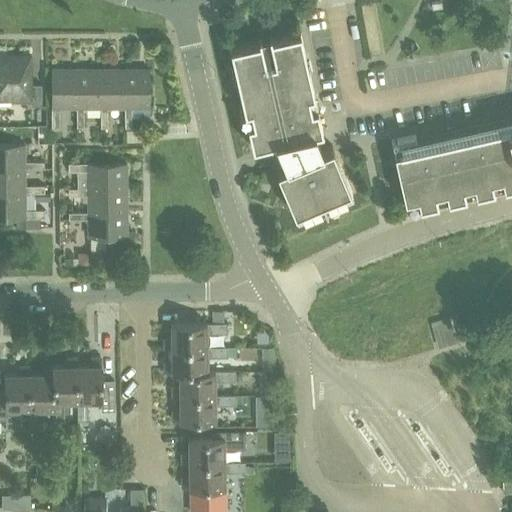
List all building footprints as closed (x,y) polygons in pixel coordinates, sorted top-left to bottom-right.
[(309,68),(303,69),(300,56),(306,55),(301,32),(272,38),(271,35),(270,35),(276,63),(267,65),(261,37),(259,38),(260,41),(231,48),(236,71),(242,70),(245,82),(239,83),(245,111),(251,110),(254,122),(248,124),(254,147),(277,142),(286,164),(277,167),(297,215),(313,209),(311,203),(322,199),(326,208),(328,207),(324,198),(335,193),(337,199),(353,192),(332,144),(323,148),(316,133),(323,131),(309,68)] [(419,49),(415,43),(406,43),(403,51),(407,57),(416,57),(419,49)] [(7,54),(6,54),(5,53),(4,52),(3,52),(2,52),(1,52),(0,53),(0,52),(0,89),(12,89),(12,98),(31,98),(31,105),(42,105),(42,83),(32,84),(32,54),(7,54)] [(84,107),(101,107),(101,68),(77,69),(77,107),(77,126),(84,126),(84,107)] [(108,107),(125,107),(125,68),(101,68),(101,107),(101,126),(108,127),(108,107)] [(132,126),(132,106),(150,106),(150,68),(125,68),(125,107),(125,126),(132,126)] [(60,107),(77,107),(77,69),(52,69),(52,107),(52,126),(60,126),(60,107)] [(511,132),(511,133),(509,127),(396,152),(393,141),(416,135),(416,134),(392,140),(407,209),(511,185),(511,132)] [(127,140),(141,140),(141,128),(126,128),(127,140)] [(0,167),(25,168),(44,168),(44,161),(25,161),(25,142),(0,142),(0,167)] [(89,187),(127,186),(127,162),(89,162),(68,162),(69,170),(89,170),(89,187)] [(25,184),(25,168),(0,167),(0,192),(25,192),(45,192),(45,185),(25,184)] [(89,211),(127,211),(127,186),(89,187),(69,187),(69,194),(89,194),(89,211)] [(25,192),(0,192),(0,217),(26,217),(45,216),(44,209),(25,209),(25,192)] [(127,211),(89,211),(69,211),(69,218),(89,218),(89,236),(127,236),(127,211)] [(376,278),(331,296),(348,339),(364,332),(367,339),(382,333),(379,325),(393,319),(398,333),(440,316),(433,299),(441,296),(430,269),(422,272),(416,255),(374,273),(376,278)] [(212,322),(224,322),(224,311),(212,311),(212,322)] [(465,318),(454,323),(457,330),(468,326),(465,318)] [(207,346),(207,333),(228,333),(227,322),(207,322),(171,322),(171,336),(163,336),(163,348),(171,348),(171,347),(207,346)] [(446,325),(435,330),(438,337),(449,333),(446,325)] [(468,326),(457,330),(459,338),(471,334),(468,326)] [(435,330),(424,334),(426,341),(438,337),(435,330)] [(449,333),(438,337),(441,345),(452,340),(449,333)] [(471,334),(459,338),(462,346),(474,341),(471,334)] [(438,337),(426,341),(429,349),(441,345),(438,337)] [(452,340),(441,345),(443,352),(455,348),(452,340)] [(474,341),(462,346),(465,353),(476,349),(474,341)] [(441,345),(429,349),(432,356),(443,352),(441,345)] [(207,346),(171,347),(171,348),(171,361),(163,361),(163,371),(179,371),(179,370),(208,370),(207,357),(228,357),(228,346),(207,346)] [(263,347),(263,358),(275,358),(275,346),(263,347)] [(455,348),(443,352),(446,360),(457,355),(455,348)] [(443,352),(432,356),(435,364),(446,360),(443,352)] [(77,364),(78,364),(78,356),(67,356),(67,364),(53,364),(54,407),(53,407),(53,421),(54,421),(54,427),(64,427),(64,421),(64,399),(78,399),(77,364)] [(78,399),(78,421),(88,420),(88,399),(102,399),(102,410),(115,409),(115,379),(103,379),(103,363),(101,363),(102,356),(90,356),(90,364),(78,364),(77,364),(78,399)] [(19,364),(19,373),(5,373),(6,388),(0,388),(0,418),(6,418),(6,429),(16,429),(16,408),(30,408),(29,372),(30,372),(30,364),(19,364)] [(44,372),(30,372),(29,372),(30,408),(30,429),(40,428),(40,407),(53,407),(54,407),(53,364),(44,364),(44,372)] [(171,396),(180,395),(180,394),(216,394),(216,381),(236,381),(236,370),(216,370),(208,370),(179,370),(179,371),(179,384),(171,385),(171,396)] [(261,388),(267,387),(265,370),(258,371),(261,388)] [(180,394),(180,395),(180,408),(172,408),(172,419),(216,419),(216,405),(236,405),(236,394),(216,394),(180,394)] [(256,395),(257,410),(272,410),(270,395),(256,395)] [(189,461),(225,461),(225,447),(245,447),(245,430),(211,430),(211,437),(189,437),(189,452),(183,452),(183,461),(189,461)] [(275,445),(290,444),(290,430),(275,431),(275,445)] [(225,461),(189,461),(189,476),(183,476),(183,487),(189,487),(189,511),(225,510),(225,472),(245,471),(245,461),(225,461)] [(15,508),(30,511),(29,493),(15,494),(15,508)]
